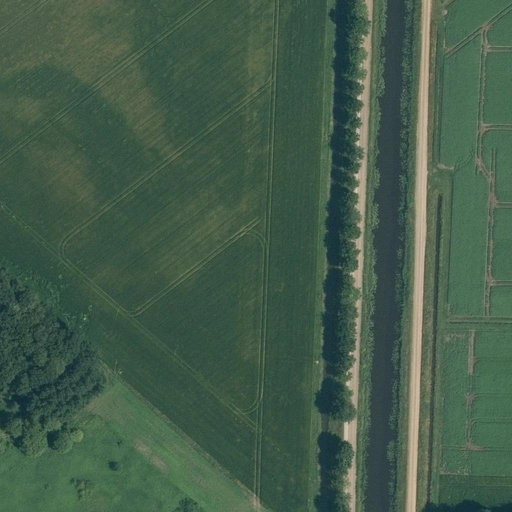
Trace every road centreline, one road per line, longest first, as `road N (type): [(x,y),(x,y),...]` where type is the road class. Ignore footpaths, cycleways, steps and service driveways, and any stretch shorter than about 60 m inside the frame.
road 1 (track): [(350,511),(366,0)]
road 2 (track): [(412,511),(427,0)]
